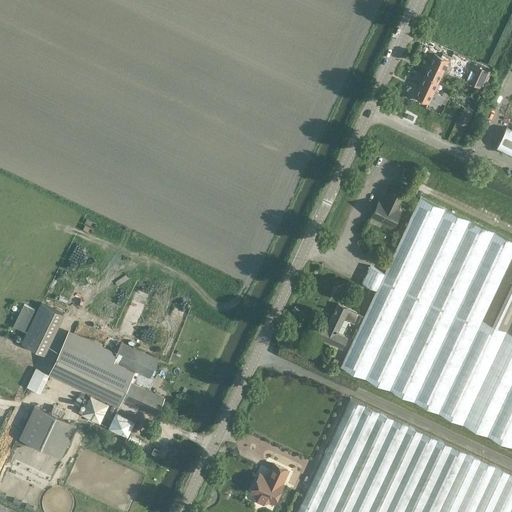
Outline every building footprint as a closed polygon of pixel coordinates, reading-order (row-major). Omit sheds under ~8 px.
[(435,54),(430,65),(447,73),(447,72),(449,73),(452,74),(454,70),(451,69),(456,58),(443,52),(441,57),(435,54)] [(471,83),(482,88),(489,72),(473,64),(471,68),(477,71),(471,83)] [(446,75),(447,73),(430,65),(425,75),(438,81),(442,73),(446,75)] [(435,89),(438,81),(425,75),(420,86),(433,92),(448,99),(450,94),(444,92),(442,96),(441,95),(438,93),(439,91),(435,89)] [(444,97),(433,92),(420,86),(415,96),(428,102),(430,99),(441,105),(444,97)] [(465,106),(458,121),(467,125),(474,110),(465,106)] [(511,130),(506,127),(497,147),(511,154),(511,130)] [(396,209),(402,197),(390,192),(386,200),(388,201),(386,204),(379,201),(372,216),(393,226),(400,211),(396,209)] [(511,239),(420,196),(384,272),(370,265),(362,282),(377,289),(341,365),(511,446),(511,239)] [(63,313),(41,302),(20,343),(43,354),(63,313)] [(338,303),(336,309),(335,309),(334,310),(335,311),(330,322),(331,322),(329,326),(328,326),(327,328),(316,323),(312,333),(343,347),(347,337),(337,333),(344,318),(354,323),(359,313),(338,303)] [(26,332),(36,310),(35,310),(24,304),(13,326),(26,332)] [(121,342),(116,355),(68,333),(53,365),(122,398),(122,397),(125,398),(125,399),(157,413),(164,397),(145,388),(147,385),(158,359),(121,342)] [(27,386),(39,392),(52,367),(39,361),(27,386)] [(91,394),(83,412),(102,421),(110,402),(91,394)] [(511,511),(511,473),(351,398),(296,511),(511,511)] [(62,457),(77,425),(35,405),(20,438),(62,457)] [(116,410),(109,426),(129,434),(136,418),(116,410)] [(259,474),(251,491),(258,495),(257,498),(257,500),(264,503),(266,502),(268,499),(275,502),(283,485),(281,484),(288,470),(274,463),(270,472),(270,473),(271,474),(270,477),(262,473),(261,475),(259,474)]
